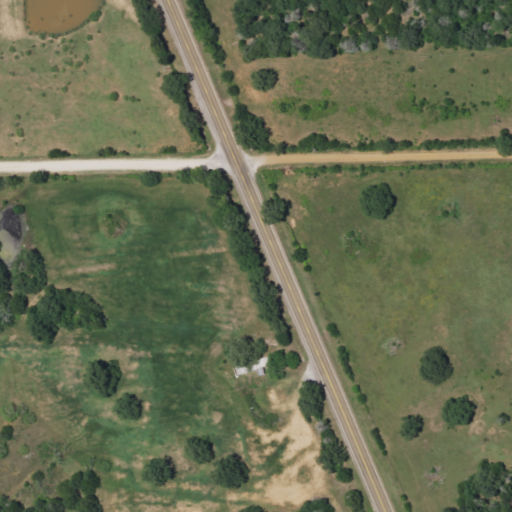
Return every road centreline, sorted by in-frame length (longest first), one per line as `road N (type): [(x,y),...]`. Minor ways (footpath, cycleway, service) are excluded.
road 1 (secondary): [(384,511),(167,0)]
road 2 (residential): [(511,153),(0,166)]
